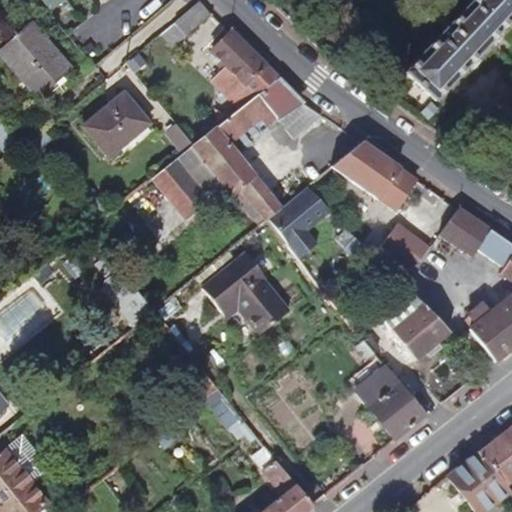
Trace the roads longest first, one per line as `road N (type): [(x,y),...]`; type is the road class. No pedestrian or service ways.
road 1 (primary): [(511,216),(313,81),(228,0)]
road 2 (residential): [(355,511),(511,387)]
